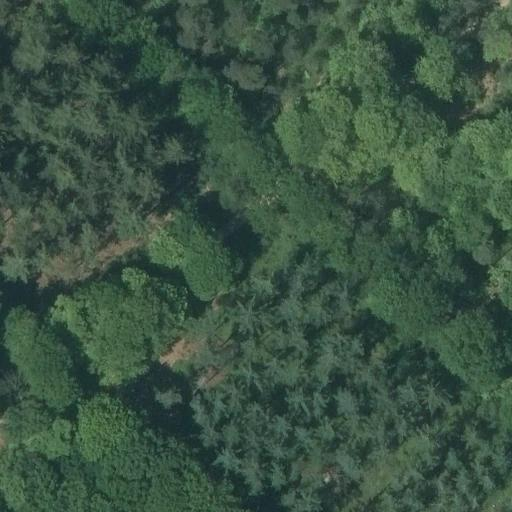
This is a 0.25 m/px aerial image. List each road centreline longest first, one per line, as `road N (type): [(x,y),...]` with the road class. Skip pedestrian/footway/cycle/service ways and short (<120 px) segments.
road 1 (track): [(0,425),(508,0)]
road 2 (track): [(99,0),(511,362)]
road 3 (track): [(337,143),(511,157)]
road 4 (track): [(152,511),(31,400)]
